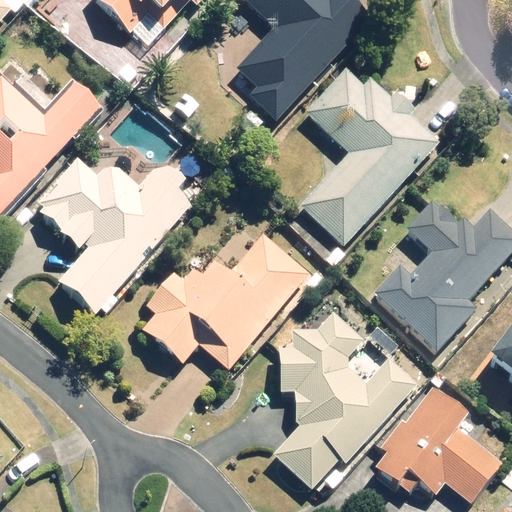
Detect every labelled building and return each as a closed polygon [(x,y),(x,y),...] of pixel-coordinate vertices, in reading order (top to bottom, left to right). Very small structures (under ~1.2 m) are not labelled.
[(84,0),(83,1),(121,39),(138,22),(155,39),(184,10),(192,18),(209,0),(84,0)] [(270,130),(368,29),(338,0),(236,0),(275,38),(234,80),(252,97),(244,105),(270,130)] [(0,28),(9,19),(0,9),(0,28)] [(338,253),(437,151),(408,124),(412,121),(390,100),(386,104),(368,87),(361,93),(346,78),(300,125),(322,147),(327,142),(344,159),(295,211),(338,253)] [(0,224),(101,119),(69,87),(47,110),(18,81),(5,94),(0,89),(0,224)] [(53,295),(90,328),(190,213),(177,202),(185,193),(157,169),(133,196),(105,171),(91,186),(74,171),(32,219),(54,238),(51,242),(78,266),(53,295)] [(391,272),(366,301),(432,360),(472,315),(465,309),(511,255),(511,237),(487,215),(470,234),(459,224),(453,231),(428,208),(401,239),(430,265),(410,288),(391,272)] [(228,379),(306,285),(256,243),(222,284),(206,270),(195,284),(189,278),(180,289),(168,280),(141,314),(150,322),(135,340),(177,375),(196,352),(228,379)] [(342,473),(414,393),(386,367),(363,393),(345,377),(346,361),(359,348),(333,321),(311,343),(288,342),(287,358),(271,357),(268,400),(293,402),(292,402),(292,403),(291,404),(291,405),(290,406),(290,407),(289,408),(289,409),(289,410),(289,411),(288,412),(288,413),(288,414),(288,415),(288,416),(288,417),(288,418),(288,419),(288,420),(288,421),(288,422),(289,423),(289,424),(289,425),(289,426),(290,427),(290,428),(291,429),(291,430),(292,431),(292,432),(293,433),(294,434),(294,435),(268,464),(307,499),(335,467),(342,473)] [(511,326),(491,353),(511,369),(511,326)] [(464,424),(427,397),(400,435),(396,432),(375,460),(379,464),(367,481),(397,502),(406,491),(430,508),(441,493),(466,511),(473,511),(504,470),(456,436),(464,424)]
